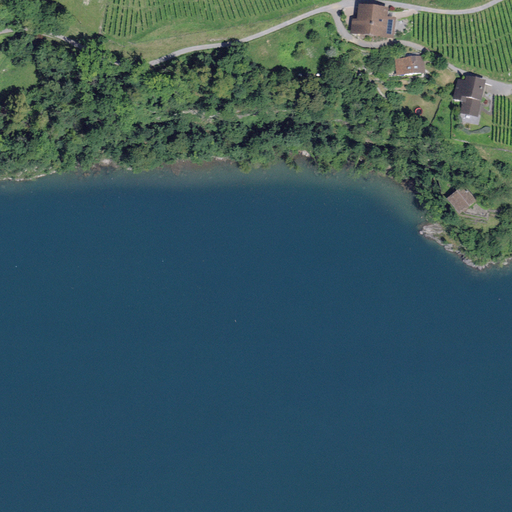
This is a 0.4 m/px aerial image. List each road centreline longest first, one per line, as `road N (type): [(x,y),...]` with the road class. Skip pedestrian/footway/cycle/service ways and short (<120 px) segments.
road 1 (residential): [(334,5),(232,44),(140,65),(96,56),(52,32),(0,32)]
road 2 (residential): [(511,84),(470,76),(418,46),(349,39),(334,5)]
road 3 (residential): [(500,0),(448,13),(334,5)]
